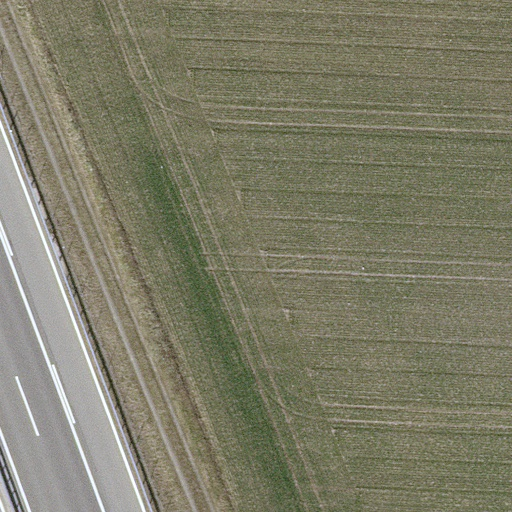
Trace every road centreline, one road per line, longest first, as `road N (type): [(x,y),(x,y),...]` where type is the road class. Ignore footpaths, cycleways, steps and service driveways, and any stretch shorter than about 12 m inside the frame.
road 1 (track): [(0,0),(207,511)]
road 2 (trunk): [(68,511),(0,325)]
